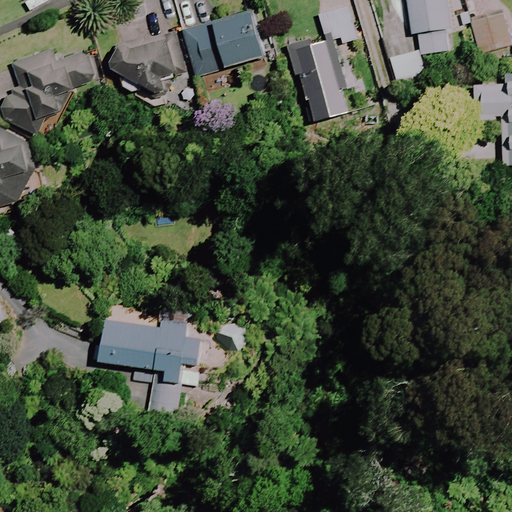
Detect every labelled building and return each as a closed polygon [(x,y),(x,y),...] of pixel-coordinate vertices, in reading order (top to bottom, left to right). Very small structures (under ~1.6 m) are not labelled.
[(32,0),(30,1),(35,10),(53,0),(32,0)] [(455,52),(447,0),(408,0),(417,57),(455,52)] [(320,14),(330,43),(314,49),(311,40),(289,47),(300,78),(303,77),(319,125),(350,114),(343,92),(357,87),(347,60),(342,62),(335,43),(343,40),(345,47),(363,41),(350,4),(320,14)] [(267,61),(256,16),(187,34),(198,78),(267,61)] [(511,46),(511,39),(506,17),(474,25),(481,55),(511,46)] [(116,76),(126,81),(122,89),(138,98),(142,91),(160,101),(170,98),(166,81),(178,78),(169,44),(111,58),(116,76)] [(37,55),(19,60),(16,67),(21,85),(21,86),(3,122),(58,150),(100,67),(71,52),(69,55),(56,48),(49,61),(37,55)] [(511,167),(511,75),(506,76),(506,87),(484,87),(484,107),(504,107),(504,167),(511,167)] [(0,210),(23,204),(36,186),(26,149),(7,153),(1,129),(0,129),(0,210)] [(6,308),(0,309),(0,328),(11,324),(6,308)] [(207,337),(193,335),(196,312),(165,308),(162,330),(110,323),(104,364),(172,374),(170,383),(183,385),(185,374),(202,377),(207,337)]
